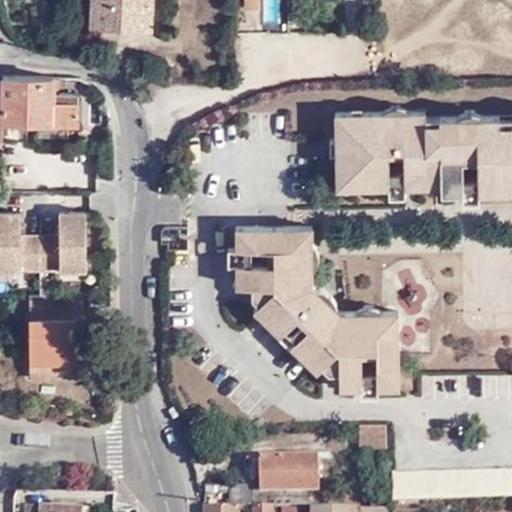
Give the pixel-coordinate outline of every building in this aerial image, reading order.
[(150,0),(89,0),(89,24),(149,28),(150,0)] [(58,74),(0,72),(0,118),(74,120),(75,97),(75,88),(57,87),(58,74)] [(511,112),(421,114),(421,108),(332,109),(332,135),(341,136),(341,150),(333,149),(334,178),(378,177),(378,181),(387,180),(386,153),(401,154),(401,179),(436,179),(438,179),(438,183),(451,183),(453,183),(453,185),(453,186),(461,185),(462,157),(475,157),(476,185),(485,186),(485,182),(511,181),(511,112)] [(93,174),(108,174),(108,161),(94,160),(93,174)] [(387,185),(387,180),(378,181),(378,177),(334,178),(333,185),(387,185)] [(485,186),(476,185),(476,190),(511,189),(511,181),(485,182),(485,186)] [(20,206),(0,205),(0,265),(85,266),(86,206),(59,206),(58,229),(20,228),(20,206)] [(384,376),(396,376),(396,308),(336,309),(310,283),(309,223),(234,223),(234,246),(258,246),(258,260),(234,260),(234,283),(254,283),(254,298),(256,301),(283,327),(299,310),(310,321),(294,337),(321,363),(323,365),(338,366),(338,376),(352,377),(352,379),(360,379),(361,352),(375,352),(374,379),(384,379),(384,376)] [(84,361),(83,296),(28,296),(27,361),(30,361),(84,361)] [(278,332),(283,327),(256,301),(251,306),(278,332)] [(316,368),(321,363),(294,337),(288,341),(316,368)] [(84,375),(84,361),(30,361),(30,375),(84,375)] [(360,384),(360,379),(352,379),(352,377),(338,376),(338,384),(360,384)] [(385,425),(358,425),(358,434),(386,434),(385,425)] [(386,434),(358,434),(358,448),(386,447),(386,434)] [(256,489),(257,503),(276,502),(289,502),(289,499),(312,499),(313,491),(321,491),(320,455),(263,455),(263,489),(256,489)] [(511,467),(391,470),(391,498),(511,494),(511,467)] [(225,486),(226,503),(237,503),(248,502),(249,486),(225,486)] [(385,511),(386,500),(313,501),(313,511),(385,511)] [(94,511),(95,505),(26,502),(25,511),(94,511)] [(276,511),(276,502),(257,503),(256,511),(276,511)] [(236,511),(237,503),(226,503),(203,503),(202,511),(236,511)]
